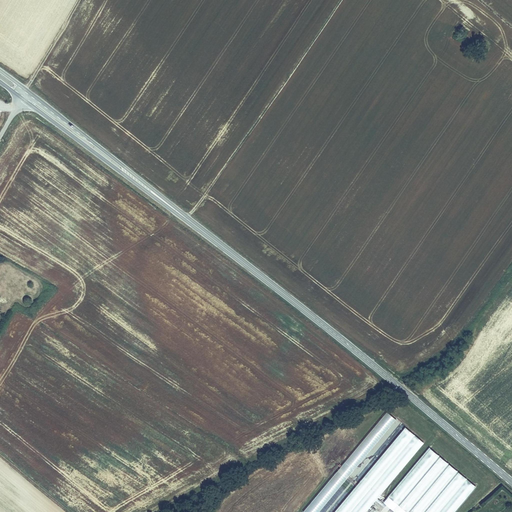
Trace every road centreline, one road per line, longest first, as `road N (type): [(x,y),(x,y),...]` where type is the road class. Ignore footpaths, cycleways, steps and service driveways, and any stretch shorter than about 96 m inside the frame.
road 1 (secondary): [(511,481),(187,218)]
road 2 (track): [(187,218),(341,0)]
road 3 (secondary): [(187,218),(0,70)]
road 4 (secondary): [(0,82),(187,218)]
